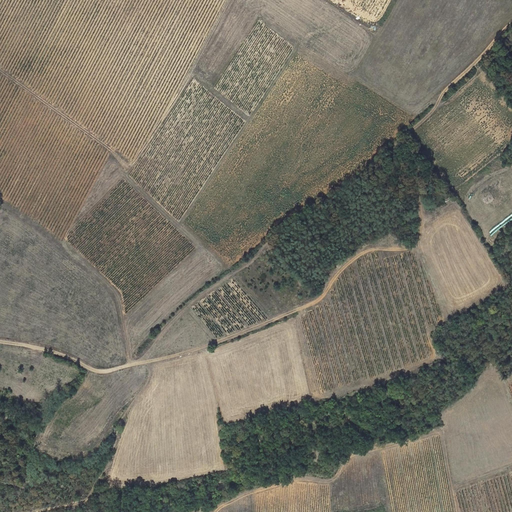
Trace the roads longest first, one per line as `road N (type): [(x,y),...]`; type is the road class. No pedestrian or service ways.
road 1 (track): [(0,342),(52,350),(103,372),(189,352),(312,305),(363,252),(412,247),(449,321),(441,354),(346,394),(342,406),(402,442),(441,433),(455,511)]
road 2 (track): [(511,23),(430,113),(184,307),(143,353),(150,376),(89,500),(39,511)]
road 3 (track): [(215,511),(249,491),(304,475),(326,479),(352,454),(402,442)]
